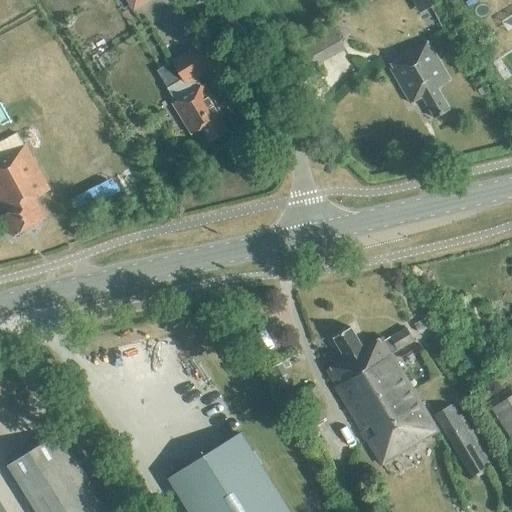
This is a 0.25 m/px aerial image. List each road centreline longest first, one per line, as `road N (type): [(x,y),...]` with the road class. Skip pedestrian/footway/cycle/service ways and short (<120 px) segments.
road 1 (primary): [(0,305),(312,233)]
road 2 (tertiary): [(312,233),(286,121),(213,0)]
road 3 (primary): [(312,233),(511,188)]
